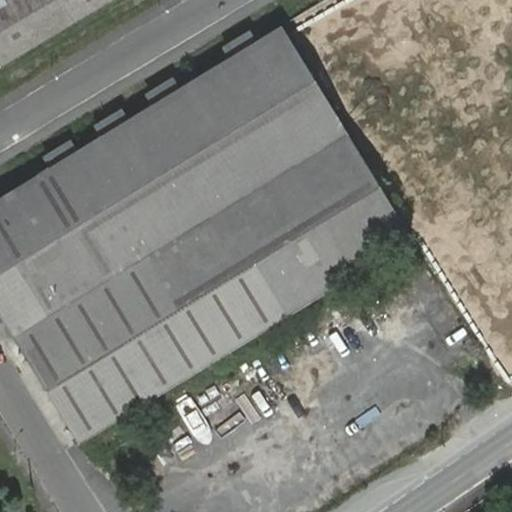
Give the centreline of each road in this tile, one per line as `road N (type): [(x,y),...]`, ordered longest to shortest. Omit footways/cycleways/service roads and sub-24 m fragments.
road 1 (unknown): [(191,511),(341,416),(383,402),(425,403),(488,457)]
road 2 (unclassified): [(222,0),(0,135)]
road 3 (unclassified): [(84,511),(0,374)]
road 4 (secondary): [(511,442),(408,511)]
